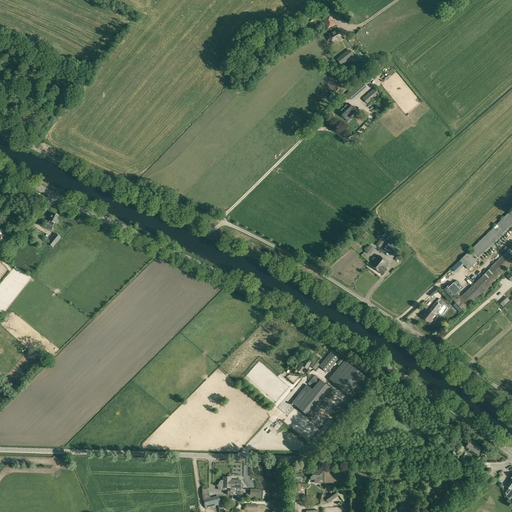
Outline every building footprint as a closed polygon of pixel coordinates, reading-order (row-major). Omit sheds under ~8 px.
[(327,29),(335,25),(333,21),(331,22),(328,16),(322,18),(327,29)] [(333,43),(343,38),(338,29),(328,34),(333,43)] [(349,49),(336,60),(341,66),(354,55),(349,49)] [(361,81),(358,84),(363,90),(366,87),(361,81)] [(363,90),(358,84),(357,83),(344,95),(348,99),(350,98),(352,100),(363,90)] [(374,88),(372,90),(362,99),(367,104),(379,94),(374,88)] [(351,110),(353,109),(347,103),(340,111),(345,116),(348,113),(349,114),(349,115),(352,118),(356,113),(353,110),(353,111),(351,110)] [(478,257),(511,223),(511,213),(511,214),(510,212),(471,250),(478,257)] [(55,223),(55,222),(57,223),(58,220),(56,219),(58,215),(53,213),(49,220),(48,223),(47,223),(46,227),(51,230),(53,226),(55,222),(55,223)] [(55,233),(47,242),(47,243),(53,247),(61,237),(55,233)] [(392,257),(397,250),(388,243),(383,250),(392,257)] [(343,256),(347,251),(344,248),(339,252),(343,256)] [(500,275),(511,263),(511,251),(510,249),(508,251),(507,251),(491,266),(492,267),(483,275),(491,284),(500,276),(500,275)] [(378,255),(376,258),(375,257),(374,257),(372,259),(372,260),(374,261),(371,265),(379,272),(379,271),(383,274),(387,269),(386,268),(389,264),(378,255)] [(491,284),(483,275),(460,297),(457,294),(452,298),(464,311),(491,284)] [(452,298),(460,290),(454,283),(451,285),(450,284),(444,290),(452,298)] [(434,314),(440,305),(436,301),(429,310),(428,310),(423,317),(429,322),(429,321),(431,322),(433,320),(432,318),(435,315),(434,314)] [(459,305),(456,302),(453,305),(456,308),(460,313),(463,310),(459,305)] [(319,366),(325,371),(327,372),(341,355),(333,349),(319,366)] [(301,362),(297,370),(301,372),(304,367),(307,368),(310,362),(306,359),(303,363),(301,362)] [(345,360),(329,379),(353,400),(369,380),(345,360)] [(307,384),(312,388),(320,379),(315,375),(307,384)] [(334,391),(320,380),(312,389),(306,385),(292,403),(311,419),(334,391)] [(336,405),(333,409),(340,415),(343,411),(338,407),(336,405)] [(476,456),(482,446),(471,439),(465,448),(476,456)] [(452,452),(458,443),(455,440),(448,450),(452,452)] [(458,443),(452,452),(459,456),(464,448),(458,443)] [(322,480),(322,470),(311,470),(311,480),(322,480)] [(230,480),(231,480),(231,477),(223,476),(223,480),(221,480),(220,481),(219,482),(219,483),(218,484),(218,486),(223,486),(223,487),(227,488),(227,490),(227,495),(230,495),(230,488),(230,487),(230,483),(230,480)] [(230,488),(230,495),(233,495),(234,487),(237,487),(236,490),(241,490),(241,489),(242,489),(242,488),(243,487),(243,486),(243,485),(243,484),(240,484),(241,480),(231,480),(230,480),(230,483),(230,487),(230,488)] [(250,489),(250,490),(250,494),(246,493),(245,498),(259,499),(260,489),(250,489)] [(324,497),(328,503),(339,496),(334,490),(324,497)] [(219,496),(210,499),(204,500),(206,508),(212,507),(221,504),(219,496)] [(298,511),(298,502),(295,502),(295,496),(289,496),(289,503),(292,503),(292,511),(298,511)]
